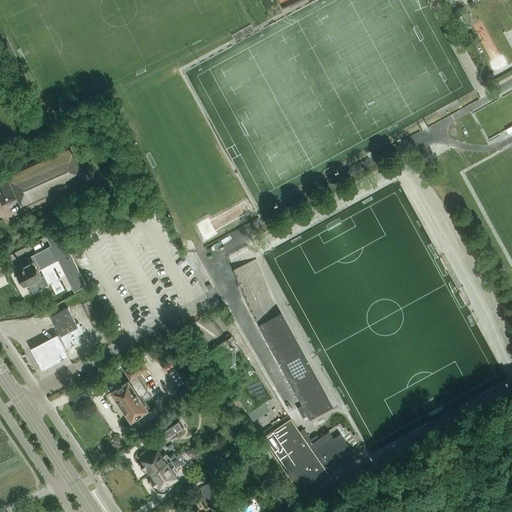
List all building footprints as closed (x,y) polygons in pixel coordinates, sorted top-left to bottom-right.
[(12,173),(10,170),(0,174),(0,200),(2,205),(16,199),(17,199),(21,209),(85,179),(70,147),(12,173)] [(54,246),(62,242),(57,232),(49,236),(54,246)] [(58,245),(53,247),(53,249),(55,252),(60,261),(63,259),(65,258),(58,245)] [(27,264),(15,270),(24,287),(29,284),(32,289),(47,281),(44,276),(42,277),(38,270),(56,261),(49,247),(24,260),(27,264)] [(273,299),(257,259),(234,269),(252,312),(283,368),(302,404),(297,407),(303,417),(308,414),(310,417),(331,405),(273,299)] [(80,277),(70,282),(75,291),(84,286),(80,277)] [(72,315),(68,307),(51,316),(54,323),(57,329),(68,348),(80,342),(76,336),(84,332),(79,322),(76,324),(72,315)] [(68,348),(57,329),(47,334),(36,340),(28,344),(40,366),(49,362),(60,356),(69,351),(68,348)] [(231,337),(204,355),(232,398),(237,396),(248,412),(271,396),(231,337)] [(131,379),(113,391),(120,402),(119,404),(122,409),(125,409),(131,419),(150,407),(144,398),(150,395),(138,377),(140,376),(138,374),(141,372),(145,377),(151,373),(142,359),(125,370),(131,379)] [(177,418),(156,432),(164,443),(184,429),(177,418)] [(347,458),(329,431),(313,441),(304,429),(295,435),(285,421),(263,436),(304,496),(331,478),(327,472),(347,458)] [(148,468),(151,473),(176,456),(174,453),(169,456),(167,453),(162,457),(156,448),(149,452),(148,451),(146,450),(144,450),(141,452),(140,454),(140,456),(143,460),(142,463),(145,468),(148,468)] [(180,463),(182,465),(185,463),(179,454),(176,456),(151,473),(154,478),(153,480),(156,485),(159,485),(160,486),(168,481),(169,483),(177,478),(171,469),(180,463)] [(199,475),(190,481),(194,487),(203,481),(199,475)] [(214,480),(196,491),(206,506),(223,495),(214,480)] [(303,511),(297,501),(291,505),(294,511),(303,511)]
